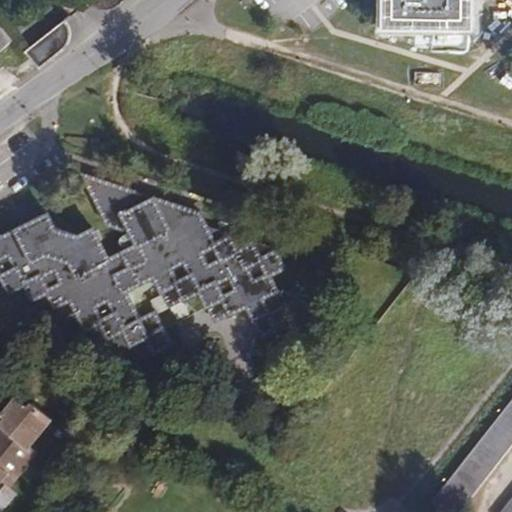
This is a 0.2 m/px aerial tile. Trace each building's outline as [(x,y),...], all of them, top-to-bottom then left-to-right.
[(134,0),(103,0),(93,8),(105,24),(134,0)] [(388,0),(388,29),(476,31),(476,0),(388,0)] [(0,57),(17,42),(0,23),(0,57)] [(202,212),(87,174),(83,176),(108,225),(131,233),(137,245),(107,259),(98,256),(91,260),(87,252),(80,250),(80,249),(81,248),(80,247),(80,246),(80,245),(79,244),(78,244),(77,243),(75,244),(74,244),(73,245),(71,242),(63,245),(60,238),(48,234),(41,237),(39,233),(32,237),(30,234),(16,229),(3,234),(0,233),(0,287),(13,292),(15,295),(46,306),(47,304),(71,311),(73,315),(88,307),(95,320),(80,328),(81,330),(120,343),(123,342),(145,349),(147,352),(177,362),(181,360),(154,306),(139,314),(124,286),(153,271),(160,286),(164,285),(182,291),(183,294),(198,286),(206,301),(209,300),(227,306),(229,309),(239,304),(272,314),(303,299),(301,295),(279,291),(273,276),(287,268),(278,250),(209,227),(202,212)] [(57,228),(49,213),(16,229),(30,234),(32,237),(39,233),(41,237),(48,234),(60,238),(63,245),(71,242),(73,245),(74,244),(75,244),(77,243),(78,244),(79,244),(80,245),(80,246),(80,247),(81,248),(80,249),(80,250),(87,252),(91,260),(98,256),(107,259),(92,229),(80,235),(57,228)] [(470,283),(430,269),(428,277),(468,291),(470,283)] [(13,292),(0,287),(0,302),(15,295),(13,292)] [(71,311),(47,304),(46,306),(55,324),(73,315),(71,311)] [(272,314),(239,304),(256,339),(278,328),(272,314)] [(145,349),(123,342),(120,343),(129,361),(147,352),(145,349)] [(175,386),(166,383),(162,393),(171,396),(175,386)] [(29,408),(16,398),(2,414),(6,418),(0,425),(0,482),(2,480),(9,486),(38,452),(30,446),(52,418),(33,403),(29,408)] [(458,511),(511,444),(511,400),(431,501),(444,511),(458,511)] [(511,511),(511,500),(502,511),(511,511)]
